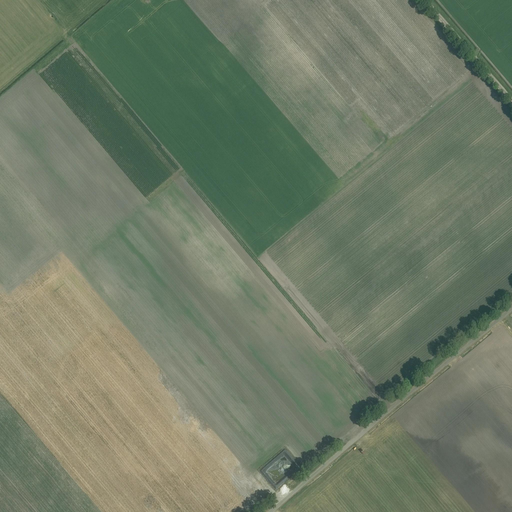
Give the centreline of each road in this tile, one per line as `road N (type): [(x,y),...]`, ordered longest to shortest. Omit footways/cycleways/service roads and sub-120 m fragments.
road 1 (unclassified): [(271,511),(511,309)]
road 2 (unclassified): [(511,101),(424,0)]
